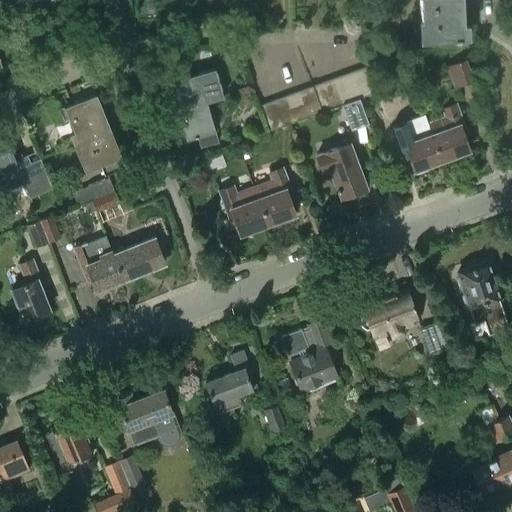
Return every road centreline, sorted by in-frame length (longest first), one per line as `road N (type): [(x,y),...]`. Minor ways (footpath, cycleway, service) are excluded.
road 1 (residential): [(212,298),(511,184)]
road 2 (residential): [(212,298),(126,50)]
road 3 (residential): [(0,383),(212,298)]
road 4 (residential): [(0,101),(126,50)]
